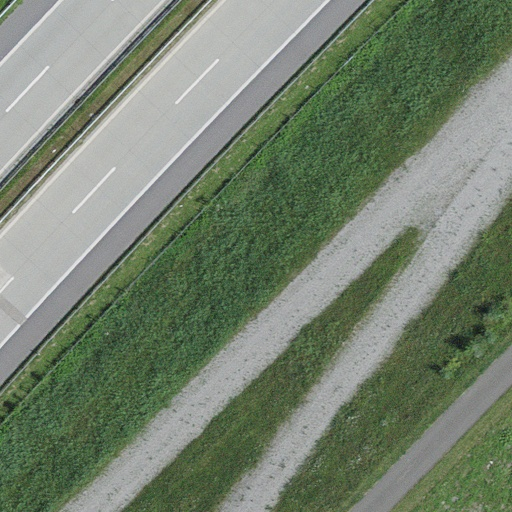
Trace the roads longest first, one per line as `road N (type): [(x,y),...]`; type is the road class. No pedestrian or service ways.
road 1 (track): [(511,88),(85,511)]
road 2 (track): [(511,136),(440,246),(237,511)]
road 3 (motorway): [(0,296),(280,0)]
road 4 (track): [(511,369),(373,511)]
road 5 (motorway): [(117,0),(0,120)]
